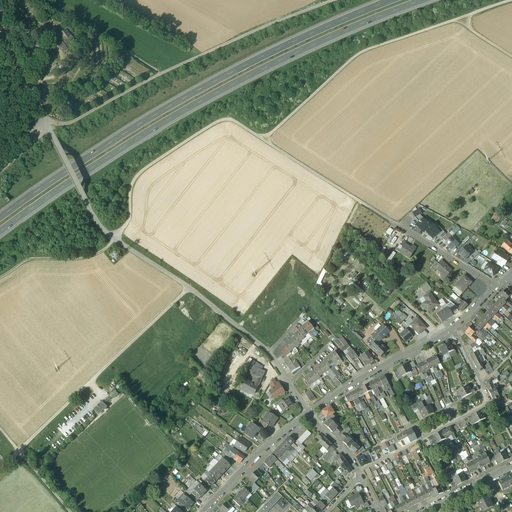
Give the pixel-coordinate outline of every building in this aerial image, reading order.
[(66,31),(61,35),(66,42),(60,46),(64,51),(75,43),(74,42),(72,39),(66,31)] [(413,212),(415,218),(422,215),(420,209),(413,212)] [(495,214),(492,218),(494,220),(493,221),(494,222),(495,221),(496,222),(500,218),(495,214)] [(425,232),(431,227),(424,219),(416,226),(423,234),(425,232)] [(425,232),(433,241),(437,237),(441,233),(440,233),(433,225),(431,227),(425,232)] [(443,239),(447,235),(443,231),(440,233),(441,233),(437,237),(441,241),(443,239)] [(447,235),(443,239),(445,241),(451,236),(449,233),(447,235)] [(445,243),(452,251),(458,245),(451,238),(445,243)] [(400,245),(396,251),(399,253),(404,244),(405,244),(406,242),(403,240),(400,245)] [(511,246),(506,241),(501,246),(509,253),(511,254),(511,246)] [(405,244),(404,244),(399,253),(410,259),(416,248),(412,246),(411,248),(405,244)] [(467,246),(459,253),(462,257),(463,256),(466,259),(469,256),(473,252),(467,246)] [(473,252),(469,256),(472,259),(479,253),(476,250),(473,252)] [(504,266),(509,258),(503,255),(497,251),(492,259),(498,262),(504,265),(504,266)] [(452,271),(441,261),(438,264),(436,267),(436,268),(441,272),(439,274),(441,275),(440,276),(442,277),(442,276),(445,279),(452,271)] [(490,264),(489,263),(487,265),(485,268),(484,271),(493,277),(498,269),(490,264)] [(464,276),(455,287),(462,293),(466,288),(467,289),(467,288),(472,282),(464,276)] [(427,283),(421,288),(425,294),(431,290),(427,283)] [(511,293),(507,289),(503,293),(508,298),(510,296),(511,293)] [(428,300),(422,304),(428,312),(438,305),(430,293),(425,297),(428,300)] [(508,298),(503,293),(499,297),(504,302),(507,300),(508,298)] [(453,294),(448,300),(452,304),(455,301),(457,298),(453,294)] [(504,302),(499,297),(500,299),(497,302),(502,307),(504,305),(506,303),(504,302)] [(448,307),(442,299),(436,303),(442,311),(436,315),(442,323),(445,320),(445,321),(453,315),(452,313),(448,307)] [(459,305),(455,301),(452,304),(458,309),(461,312),(467,306),(463,302),(462,302),(459,305)] [(502,307),(497,302),(493,306),(498,311),(501,309),(502,307)] [(452,304),(448,307),(452,313),(458,309),(452,304)] [(498,311),(493,306),(489,310),(495,315),(497,313),(498,311)] [(495,315),(489,310),(486,314),(491,319),(492,318),(495,315)] [(402,314),(399,311),(395,315),(398,317),(403,322),(407,317),(402,313),(402,314)] [(491,319),(486,314),(482,318),(487,323),(491,319)] [(403,322),(398,317),(395,321),(399,325),(403,322)] [(487,323),(482,318),(478,322),(483,327),(485,326),(487,323)] [(418,319),(410,325),(419,335),(426,328),(418,319)] [(308,322),(308,323),(302,327),(308,334),(314,330),(308,322)] [(483,327),(478,322),(474,326),(473,325),(480,331),(482,329),(483,327)] [(383,325),(371,336),(377,342),(378,343),(378,342),(389,332),(383,325)] [(480,331),(473,325),(469,329),(474,334),(476,332),(477,333),(477,334),(480,331)] [(302,327),(298,331),(297,330),(297,331),(298,332),(303,338),(304,338),(308,334),(302,327)] [(406,329),(399,335),(406,343),(413,337),(406,329)] [(474,334),(469,329),(465,333),(470,338),(472,336),(474,334)] [(488,335),(482,329),(480,331),(486,337),(488,335)] [(486,337),(480,331),(477,334),(477,333),(476,334),(483,341),(486,337)] [(298,332),(294,336),(293,336),(294,337),(295,337),(299,343),(300,343),(304,339),(304,340),(305,339),(304,338),(303,338),(298,332)] [(357,332),(354,335),(360,341),(363,338),(357,332)] [(294,337),(290,341),(295,348),(300,344),(301,345),(301,344),(300,343),(299,343),(295,337),(294,337)] [(246,346),(248,342),(242,338),(236,348),(239,350),(241,348),(246,351),(248,348),(246,346)] [(290,341),(284,345),(284,346),(290,353),(293,351),(293,350),(295,348),(290,341)] [(377,342),(375,345),(373,344),(371,345),(372,347),(371,348),(380,357),(386,351),(378,342),(378,343),(377,342)] [(450,343),(445,346),(449,353),(454,351),(452,347),(450,343)] [(290,353),(284,346),(279,349),(285,356),(290,353)] [(445,346),(440,349),(442,353),(443,356),(449,353),(445,346)] [(353,351),(346,356),(351,363),(358,358),(353,351)] [(340,360),(334,352),(334,353),(329,357),(334,364),(340,360)] [(367,352),(359,357),(365,367),(373,361),(367,352)] [(474,354),(470,356),(473,361),(479,357),(477,352),(474,354)] [(438,359),(436,356),(431,359),(435,366),(437,365),(440,364),(438,359)] [(329,357),(323,361),(324,362),(329,368),(334,364),(329,357)] [(483,366),(479,357),(473,361),(479,373),(484,371),(481,367),(483,366)] [(435,366),(431,359),(426,362),(430,369),(432,368),(435,366)] [(324,362),(319,366),(324,373),(329,370),(330,370),(329,368),(324,362)] [(426,362),(421,364),(425,372),(427,370),(430,369),(426,362)] [(488,362),(485,365),(487,368),(485,370),(488,376),(493,371),(488,362)] [(334,364),(329,368),(330,370),(333,375),(336,379),(340,376),(335,369),(334,370),(333,369),(336,367),(334,364)] [(421,364),(416,367),(420,374),(422,373),(425,372),(421,364)] [(407,365),(402,368),(406,375),(411,373),(410,370),(407,365)] [(319,366),(314,370),(313,370),(314,371),(315,371),(319,377),(324,373),(319,366)] [(265,372),(255,367),(253,372),(252,375),(258,379),(261,380),(265,372)] [(296,369),(291,372),(294,375),(301,369),(299,367),(296,369)] [(402,368),(397,370),(399,375),(401,378),(406,375),(402,368)] [(253,372),(248,370),(243,380),(246,381),(247,382),(252,375),(253,372)] [(314,371),(310,375),(315,382),(320,379),(321,379),(319,377),(315,371),(314,371)] [(310,375),(304,379),(309,387),(310,387),(310,386),(315,382),(310,375)] [(384,376),(379,379),(383,385),(385,384),(387,383),(384,376)] [(379,379),(374,382),(378,388),(380,387),(383,385),(379,379)] [(254,385),(251,383),(250,384),(247,382),(246,381),(242,388),(247,391),(247,392),(248,393),(249,394),(251,394),(251,393),(254,395),(258,387),(257,387),(254,386),(254,385)] [(374,382),(369,384),(373,391),(378,388),(374,382)] [(492,382),(485,385),(488,391),(494,388),(493,385),(492,382)] [(373,391),(369,384),(364,387),(368,393),(373,391)] [(273,389),(270,392),(274,399),(284,393),(279,385),(273,389)] [(472,391),(469,386),(463,389),(467,397),(475,392),(474,390),(472,391)] [(364,387),(359,389),(363,396),(365,395),(368,393),(364,387)] [(494,388),(488,391),(491,396),(497,392),(495,390),(494,388)] [(363,396),(359,389),(355,392),(358,398),(362,396),(363,396)] [(463,389),(457,392),(459,397),(457,398),(458,401),(467,397),(463,389)] [(355,392),(350,394),(353,401),(355,400),(358,398),(355,392)] [(497,392),(491,396),(493,400),(499,397),(498,395),(497,392)] [(350,394),(344,397),(348,403),(351,402),(353,401),(350,394)] [(371,398),(376,409),(381,406),(379,400),(376,402),(374,397),(371,398)] [(499,397),(493,400),(496,406),(502,402),(500,400),(499,397)] [(283,402),(279,405),(283,411),(292,405),(288,399),(283,402)] [(102,403),(94,410),(99,415),(106,408),(102,403)] [(430,406),(424,409),(428,416),(434,413),(430,406)] [(330,407),(322,412),(326,418),(326,419),(332,415),(334,413),(330,407)] [(424,409),(419,411),(423,419),(428,416),(424,409)] [(484,410),(476,414),(480,422),(486,419),(483,414),(485,413),(484,410)] [(269,414),(267,417),(266,417),(263,421),(268,425),(272,427),(278,419),(269,413),(268,413),(269,414)] [(476,414),(468,419),(469,421),(471,420),(474,425),(480,422),(476,414)] [(405,416),(400,419),(403,425),(408,423),(405,416)] [(263,421),(260,419),(258,424),(266,429),(268,425),(263,421)] [(329,419),(328,421),(327,421),(324,424),(328,429),(333,423),(331,421),(329,419)] [(252,423),(244,434),(251,439),(254,435),(255,436),(255,435),(254,435),(256,432),(258,433),(261,430),(252,423)] [(338,427),(333,423),(328,429),(333,433),(335,430),(338,427)] [(204,427),(203,429),(199,426),(197,430),(205,436),(209,431),(204,427)] [(450,428),(439,433),(443,441),(450,437),(454,435),(450,428)] [(307,430),(297,441),(301,444),(311,434),(307,430)] [(411,430),(396,438),(398,443),(400,442),(407,438),(414,435),(411,430)] [(439,433),(427,439),(433,449),(435,448),(435,446),(434,447),(434,445),(443,441),(439,433)] [(414,435),(407,438),(410,443),(417,440),(414,435)] [(289,437),(285,441),(290,446),(292,445),(294,442),(289,437)] [(352,441),(347,437),(345,439),(342,442),(347,446),(352,441)] [(234,445),(234,446),(239,449),(244,453),(250,445),(240,438),(237,442),(234,445)] [(321,440),(319,443),(323,447),(328,441),(324,438),(321,440)] [(407,438),(400,442),(403,447),(410,443),(407,438)] [(290,446),(285,441),(281,445),(286,450),(290,446)] [(336,449),(328,441),(323,447),(329,452),(331,454),(336,449)] [(356,445),(352,441),(347,446),(351,450),(356,445)] [(385,443),(373,449),(374,451),(379,449),(381,452),(387,448),(385,443)] [(286,450),(281,445),(277,449),(282,454),(286,450)] [(356,445),(351,450),(355,453),(357,451),(360,449),(359,448),(356,445)] [(290,446),(286,450),(291,454),(295,450),(290,446)] [(230,452),(226,448),(223,452),(227,456),(231,459),(232,458),(234,455),(230,452)] [(387,448),(382,451),(384,456),(390,454),(387,448)] [(282,454),(277,449),(273,453),(278,458),(282,454)] [(286,450),(282,454),(287,459),(291,454),(286,450)] [(415,451),(411,453),(416,462),(420,460),(415,451)] [(238,454),(236,452),(234,455),(232,458),(240,464),(244,458),(238,453),(238,454)] [(329,452),(323,458),(326,462),(331,458),(333,456),(331,454),(329,452)] [(505,452),(500,454),(504,462),(509,459),(506,454),(505,452)] [(223,454),(222,453),(215,460),(218,463),(226,470),(230,465),(228,463),(221,457),(223,454)] [(223,454),(221,457),(228,463),(230,461),(223,454)] [(282,454),(278,458),(283,463),(287,459),(282,454)] [(363,454),(357,457),(359,463),(365,459),(364,457),(363,454)] [(495,457),(496,460),(498,464),(504,462),(500,454),(495,457)] [(277,460),(272,455),(268,459),(273,464),(274,462),(277,460)] [(486,455),(481,458),(485,465),(490,463),(489,460),(486,455)] [(343,457),(337,461),(340,466),(346,462),(343,457)] [(478,459),(476,460),(480,468),(485,465),(481,458),(478,459)] [(273,464),(268,459),(264,463),(266,466),(269,468),(273,464)] [(365,459),(359,463),(362,468),(368,465),(367,462),(365,459)] [(474,462),(471,463),(475,470),(480,468),(476,460),(474,462)] [(346,462),(340,466),(343,471),(345,470),(346,469),(349,467),(346,462)] [(226,470),(218,463),(214,468),(221,475),(226,470)] [(469,464),(466,465),(469,470),(470,473),(475,470),(471,463),(469,464)] [(221,475),(214,468),(209,473),(211,475),(217,480),(221,475)] [(259,473),(257,471),(253,475),(258,480),(258,479),(262,475),(259,473)] [(462,474),(457,476),(461,484),(466,481),(464,476),(462,474)] [(211,475),(206,481),(205,481),(211,486),(217,480),(211,475)] [(258,480),(253,475),(249,479),(251,481),(254,484),(258,480)] [(511,475),(506,478),(503,479),(504,480),(498,482),(502,491),(511,485),(511,475)] [(457,476),(452,479),(456,486),(461,484),(457,476)] [(444,493),(438,481),(435,483),(437,488),(435,489),(438,495),(444,493)] [(342,489),(335,483),(331,487),(333,489),(333,488),(338,493),(342,489)] [(200,484),(192,493),(196,497),(198,499),(207,491),(200,484)] [(402,485),(398,488),(402,497),(405,496),(407,501),(410,500),(402,485)] [(433,490),(431,485),(428,486),(429,489),(430,491),(433,496),(434,498),(438,495),(435,489),(433,490)] [(338,493),(333,488),(333,489),(329,493),(334,498),(338,493)] [(247,491),(244,489),(240,493),(245,498),(249,494),(247,491)] [(429,489),(424,492),(428,498),(433,496),(430,491),(429,489)] [(323,497),(324,498),(325,497),(329,493),(326,490),(321,495),(323,497)] [(285,491),(282,494),(296,509),(299,507),(293,500),(285,491)] [(277,492),(258,511),(268,511),(282,497),(277,492)] [(421,494),(420,495),(423,501),(428,498),(424,492),(421,494)] [(240,493),(233,500),(233,501),(235,503),(240,507),(243,503),(242,502),(246,498),(240,493)] [(334,498),(329,493),(325,497),(331,502),(334,498)] [(194,503),(184,494),(178,500),(184,506),(188,510),(194,503)] [(359,494),(348,500),(352,506),(354,505),(362,501),(359,494)] [(417,496),(415,497),(418,504),(423,501),(420,495),(417,496)] [(327,505),(329,503),(324,498),(323,497),(321,499),(327,505)] [(412,499),(410,500),(413,506),(418,504),(415,497),(412,499)] [(487,497),(477,502),(480,507),(490,502),(487,497)] [(379,502),(382,508),(387,505),(384,499),(379,502)] [(407,501),(405,502),(408,509),(413,506),(410,500),(407,501)] [(229,505),(227,502),(223,506),(228,511),(232,507),(229,505)] [(325,507),(320,502),(318,504),(316,506),(321,511),(325,507)] [(402,504),(400,505),(403,511),(408,509),(405,502),(402,504)] [(490,502),(480,507),(482,511),(492,507),(490,502)]
